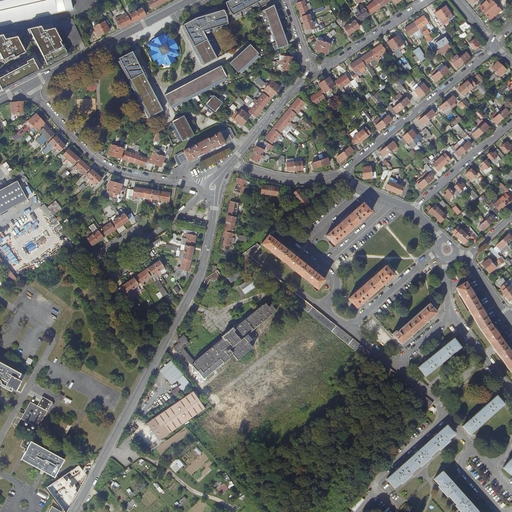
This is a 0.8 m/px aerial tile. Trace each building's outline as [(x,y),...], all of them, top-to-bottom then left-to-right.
[(0,0),(0,26),(73,11),(70,0),(0,0)] [(147,0),(152,9),(162,4),(160,0),(147,0)] [(231,0),(227,3),(226,3),(226,4),(226,5),(228,10),(232,16),(263,0),(231,0)] [(380,8),(374,0),(372,0),(374,2),(366,7),(369,12),(371,15),(380,8)] [(389,0),(374,0),(380,8),(390,2),(389,0)] [(486,14),(497,5),(492,0),(489,0),(481,8),(486,14)] [(306,5),(305,1),(296,5),(300,15),(303,14),(311,11),(311,9),(310,4),(306,5)] [(492,20),(502,11),(497,5),(486,14),(492,20)] [(288,46),(273,6),(264,11),(278,50),(288,46)] [(359,23),(369,16),(367,13),(362,6),(356,10),(358,13),(354,15),(357,20),(359,23)] [(446,6),(440,10),(448,21),(449,20),(453,18),(451,15),(446,6)] [(146,17),(142,9),(137,11),(136,8),(134,9),(140,20),(146,17)] [(218,12),(217,8),(183,26),(204,66),(217,59),(203,32),(228,25),(227,17),(224,12),(224,11),(223,11),(218,12)] [(140,20),(134,9),(128,12),(133,20),(134,23),(140,20)] [(448,21),(440,10),(435,13),(443,26),(447,23),(448,25),(450,24),(448,21)] [(278,50),(264,11),(261,12),(275,51),(278,50)] [(126,14),(116,19),(121,30),(132,25),(130,21),(126,14)] [(110,31),(101,15),(95,18),(96,20),(104,34),(110,31)] [(311,20),(309,15),(304,17),(301,18),(303,24),(314,20),(314,19),(311,20)] [(433,40),(426,29),(427,28),(425,26),(428,24),(424,17),(414,23),(422,35),(430,47),(434,44),(432,40),(433,40)] [(104,34),(96,20),(91,23),(99,37),(104,34)] [(317,26),(314,20),(303,24),(306,31),(314,28),(314,27),(317,26)] [(62,23),(74,48),(85,43),(74,21),(62,23)] [(360,28),(357,24),(355,21),(350,24),(349,21),(347,22),(354,32),(360,28)] [(468,21),(460,25),(463,31),(470,27),(468,21)] [(354,32),(347,22),(346,23),(347,26),(343,28),(348,36),(354,32)] [(415,39),(422,35),(414,23),(405,29),(409,37),(412,35),(415,39)] [(29,30),(47,64),(67,53),(52,25),(29,30)] [(443,26),(439,29),(444,37),(445,38),(450,35),(443,26)] [(471,32),(469,29),(458,36),(460,39),(460,40),(471,32)] [(325,40),(321,53),(327,54),(330,45),(325,43),(326,40),(328,41),(328,39),(329,39),(332,38),(329,32),(327,34),(325,40)] [(0,55),(5,64),(25,53),(15,33),(0,36),(0,55)] [(166,38),(165,35),(151,43),(152,45),(149,47),(151,51),(149,52),(154,61),(156,60),(159,65),(162,64),(164,68),(178,60),(176,57),(178,55),(176,50),(177,50),(173,40),(171,41),(168,36),(166,38)] [(403,45),(397,36),(392,40),(399,51),(401,50),(404,47),(403,45)] [(445,38),(444,37),(435,43),(439,49),(448,44),(448,43),(445,38)] [(315,51),(321,53),(325,40),(319,38),(315,51)] [(476,39),(470,44),(475,50),(478,47),(480,44),(476,39)] [(399,51),(392,40),(387,43),(397,59),(402,55),(399,51)] [(451,48),(448,44),(439,49),(437,51),(442,57),(445,54),(445,53),(451,48)] [(259,54),(250,45),(230,64),(238,73),(240,72),(258,55),(259,54)] [(378,57),(383,54),(386,52),(381,45),(371,51),(378,61),(380,60),(378,57)] [(409,52),(411,56),(416,53),(420,60),(426,57),(420,47),(409,52)] [(373,65),(378,61),(371,51),(362,57),(364,60),(367,65),(371,62),(373,65)] [(163,111),(132,52),(119,59),(150,118),(163,111)] [(67,53),(47,64),(47,65),(68,55),(67,53)] [(470,57),(466,53),(460,58),(463,63),(470,57)] [(258,55),(240,72),(241,73),(259,57),(258,55)] [(460,58),(457,56),(452,60),(454,63),(453,64),(457,68),(463,63),(460,58)] [(39,70),(33,59),(0,76),(0,90),(2,90),(39,70)] [(364,66),(362,62),(359,59),(350,66),(354,73),(362,67),(364,70),(366,69),(364,66)] [(292,65),(279,62),(279,64),(283,65),(283,70),(291,71),(292,65)] [(496,72),(502,66),(497,62),(492,68),(496,72)] [(403,66),(400,68),(404,74),(406,72),(412,69),(409,64),(404,67),(403,66)] [(440,65),(436,68),(438,69),(437,70),(439,72),(442,76),(449,71),(445,67),(443,65),(441,67),(440,65)] [(227,78),(221,66),(164,96),(170,107),(172,106),(226,78),(227,78)] [(500,76),(506,70),(502,66),(496,72),(500,76)] [(369,68),(366,69),(372,78),(375,77),(369,68)] [(439,72),(436,69),(431,74),(433,77),(436,81),(442,76),(439,72)] [(39,70),(2,90),(3,92),(40,72),(39,70)] [(360,79),(357,74),(352,77),(354,80),(356,83),(360,80),(362,82),(364,80),(362,77),(360,79)] [(484,81),(479,74),(476,77),(481,84),(484,81)] [(498,78),(494,74),(488,79),(492,83),(498,78)] [(349,82),(344,75),(335,82),(342,92),(344,90),(342,87),(349,82)] [(406,82),(401,76),(397,79),(402,85),(406,82)] [(226,78),(172,106),(173,108),(227,80),(226,78)] [(255,82),(262,88),(264,85),(265,84),(258,78),(255,82)] [(333,83),(329,78),(324,81),(331,92),(333,91),(331,89),(335,86),(333,83)] [(402,85),(397,79),(391,85),(394,88),(395,86),(401,92),(405,89),(402,85)] [(464,84),(470,91),(472,89),(474,92),(478,89),(476,86),(471,79),(468,82),(467,81),(464,84)] [(360,89),(356,83),(354,80),(350,82),(357,91),(360,89)] [(280,88),(271,81),(269,85),(266,83),(265,84),(276,93),(280,88)] [(331,92),(324,81),(318,85),(322,90),(324,93),(328,91),(330,93),(331,92)] [(487,92),(479,83),(477,86),(480,89),(479,90),(483,95),(487,92)] [(276,93),(265,84),(264,85),(267,87),(263,91),(269,96),(272,98),(276,93)] [(429,91),(423,84),(422,85),(419,87),(425,94),(429,91)] [(470,91),(464,84),(461,87),(458,90),(465,98),(468,96),(467,94),(470,91)] [(507,89),(503,85),(496,91),(501,95),(507,89)] [(425,94),(419,87),(415,91),(420,98),(425,94)] [(415,91),(412,88),(408,90),(417,100),(420,98),(415,91)] [(409,93),(405,89),(401,92),(405,97),(409,93)] [(326,101),(322,95),(320,92),(310,98),(315,106),(323,101),(325,103),(321,106),(325,113),(327,112),(326,110),(330,107),(326,101)] [(382,101),(378,96),(376,94),(372,98),(378,105),(382,101)] [(253,102),(263,109),(270,100),(267,98),(263,95),(257,102),(255,100),(253,102)] [(223,103),(213,96),(206,105),(215,113),(223,103)] [(248,97),(247,96),(246,98),(255,105),(248,112),(252,114),(255,118),(263,109),(253,102),(248,97)] [(409,103),(406,99),(405,100),(402,96),(397,100),(400,103),(404,107),(409,103)] [(456,101),(453,96),(446,102),(450,106),(452,109),(456,105),(454,102),(456,101)] [(237,97),(234,100),(240,105),(243,102),(237,97)] [(290,108),(293,110),(299,115),(301,117),(303,115),(298,112),(305,104),(298,99),(290,108)] [(450,106),(446,102),(440,107),(446,115),(453,110),(452,109),(450,106)] [(24,113),(23,103),(17,103),(10,104),(11,115),(16,114),(16,117),(20,116),(19,113),(24,113)] [(404,107),(400,103),(394,109),(397,113),(404,107)] [(233,105),(230,109),(233,112),(235,113),(245,122),(249,117),(246,114),(241,110),(238,114),(235,111),(236,108),(233,105)] [(484,116),(476,108),(474,110),(482,119),(484,116)] [(505,109),(499,114),(503,119),(509,114),(505,109)] [(295,115),(292,112),(289,110),(281,119),(290,126),(292,124),(290,122),(295,115)] [(373,119),(365,110),(360,114),(368,123),(373,119)] [(432,117),(435,115),(432,110),(425,116),(432,123),(435,120),(432,117)] [(386,125),(392,120),(388,116),(385,112),(381,116),(382,117),(380,119),(386,125)] [(245,122),(235,113),(231,118),(241,126),(245,122)] [(30,127),(28,125),(23,130),(20,130),(14,136),(17,139),(24,133),(29,130),(29,129),(30,128),(41,119),(36,114),(29,121),(29,122),(32,125),(30,127)] [(503,119),(499,114),(493,119),(497,124),(503,119)] [(183,116),(172,122),(182,142),(194,136),(183,116)] [(432,123),(425,116),(419,121),(422,125),(425,123),(427,127),(432,123)] [(310,124),(301,117),(298,120),(307,127),(310,124)] [(386,125),(380,119),(379,118),(373,122),(376,126),(379,131),(386,125)] [(45,124),(41,119),(30,128),(29,129),(33,134),(37,130),(37,131),(45,124)] [(290,126),(281,119),(274,127),(277,130),(281,133),(283,130),(286,132),(290,128),(293,131),(295,129),(291,126),(290,126)] [(14,124),(12,121),(5,124),(4,120),(2,121),(5,129),(14,124)] [(489,128),(483,121),(477,126),(483,133),(489,128)] [(45,143),(51,137),(54,134),(47,126),(44,129),(40,132),(43,135),(40,137),(45,143)] [(483,133),(477,126),(469,133),(466,129),(463,131),(468,136),(469,137),(472,134),(476,139),(483,133)] [(370,134),(365,128),(359,133),(365,139),(368,137),(368,136),(370,134)] [(447,133),(442,128),(438,131),(442,136),(447,133)] [(426,129),(422,132),(428,139),(432,136),(426,129)] [(275,132),(272,130),(265,138),(272,144),(274,141),(276,142),(277,140),(278,141),(281,137),(275,132)] [(417,137),(412,130),(407,134),(413,140),(416,137),(417,137)] [(471,146),(465,138),(468,136),(463,131),(463,130),(459,133),(464,138),(458,143),(465,151),(471,146)] [(227,131),(220,134),(224,144),(232,140),(227,131)] [(359,133),(358,131),(352,136),(358,143),(358,144),(361,142),(365,139),(359,133)] [(119,148),(124,149),(126,150),(127,147),(128,145),(129,142),(131,134),(128,133),(124,143),(122,142),(122,143),(120,143),(119,145),(120,146),(119,148)] [(189,149),(184,151),(185,153),(189,162),(224,144),(220,134),(219,133),(214,136),(215,137),(209,140),(209,138),(195,146),(195,147),(194,147),(193,146),(190,147),(191,149),(189,150),(189,149)] [(348,133),(345,135),(354,145),(356,143),(348,133)] [(120,143),(122,135),(117,134),(113,146),(116,147),(117,145),(119,145),(120,143)] [(289,134),(286,137),(293,142),(294,143),(296,140),(289,134)] [(320,139),(317,134),(312,138),(314,144),(320,139)] [(415,143),(413,140),(407,134),(403,138),(408,144),(412,149),(417,145),(415,143)] [(61,141),(56,137),(54,139),(47,145),(51,150),(61,141)] [(408,144),(403,138),(399,141),(404,147),(408,144)] [(273,147),(261,140),(259,145),(271,152),(273,147)] [(65,146),(61,141),(51,150),(53,151),(55,149),(59,152),(65,146)] [(396,146),(393,142),(386,147),(390,151),(396,146)] [(511,152),(511,147),(507,142),(505,145),(504,144),(501,147),(507,153),(510,150),(511,153),(511,152)] [(465,151),(458,143),(452,148),(449,145),(446,148),(447,149),(452,155),(455,153),(459,157),(465,151)] [(41,147),(38,144),(30,151),(33,154),(38,149),(41,147)] [(46,147),(44,144),(41,147),(38,149),(41,152),(46,147)] [(115,158),(119,145),(117,145),(116,147),(113,146),(111,145),(107,155),(115,158)] [(121,156),(124,149),(119,148),(120,146),(119,145),(115,158),(120,159),(121,156)] [(160,148),(155,166),(161,168),(166,151),(165,150),(166,147),(161,146),(160,148)] [(155,166),(160,148),(157,147),(156,150),(154,149),(151,158),(148,157),(148,159),(146,163),(149,164),(155,166)] [(263,150),(256,147),(253,153),(264,158),(265,157),(261,155),(263,150)] [(390,151),(386,147),(380,152),(383,157),(390,151)] [(350,148),(343,153),(337,158),(340,162),(353,152),(350,148)] [(451,161),(449,158),(452,155),(447,149),(446,151),(444,152),(446,153),(443,155),(439,159),(445,165),(445,166),(451,161)] [(505,157),(498,149),(495,151),(492,154),(491,152),(487,155),(495,165),(505,157)] [(68,161),(73,154),(69,150),(63,156),(68,161)] [(134,164),(138,152),(135,152),(135,154),(126,151),(124,156),(123,160),(134,164)] [(418,157),(413,151),(409,154),(414,160),(418,157)] [(148,159),(138,156),(139,153),(138,152),(134,164),(145,168),(145,166),(146,163),(148,159)] [(189,162),(185,153),(177,156),(182,165),(189,162)] [(264,158),(253,153),(250,159),(258,163),(260,158),(263,160),(264,158)] [(79,159),(73,154),(65,163),(65,164),(67,166),(70,168),(73,166),(76,162),(79,159)] [(295,171),(294,163),(286,164),(286,159),(282,156),(278,160),(278,167),(286,168),(286,171),(291,171),(291,172),(295,171)] [(329,163),(327,158),(320,161),(322,166),(329,163)] [(445,165),(439,159),(436,162),(434,160),(431,162),(438,170),(441,167),(442,168),(445,165)] [(492,164),(487,159),(481,163),(483,166),(481,168),(484,171),(492,164)] [(89,168),(81,161),(78,164),(73,170),(74,171),(76,169),(83,175),(84,175),(87,171),(89,168)] [(322,166),(320,161),(312,164),(314,169),(322,166)] [(306,162),(294,163),(295,171),(299,171),(299,170),(303,170),(303,169),(307,169),(306,162)] [(67,166),(65,164),(61,168),(60,169),(59,171),(57,173),(59,175),(67,166)] [(432,170),(427,164),(423,166),(429,172),(432,170)] [(92,170),(89,168),(87,171),(84,175),(86,177),(89,173),(92,170)] [(476,175),(471,169),(468,172),(466,175),(470,181),(476,175)] [(88,184),(97,175),(92,170),(89,173),(86,177),(86,178),(85,179),(84,179),(83,180),(87,183),(85,186),(83,184),(79,190),(82,192),(86,187),(88,184)] [(504,174),(502,176),(506,180),(511,175),(507,171),(504,174)] [(434,178),(430,174),(429,175),(426,172),(421,176),(421,177),(424,180),(427,184),(434,178)] [(102,179),(97,175),(88,184),(89,185),(92,182),(96,186),(102,179)] [(396,184),(392,182),(393,180),(390,178),(386,188),(389,189),(389,190),(393,192),(396,184)] [(237,179),(235,185),(247,189),(249,183),(245,182),(245,181),(237,179)] [(427,184),(424,180),(418,185),(421,189),(427,184)] [(17,182),(0,190),(0,214),(27,200),(17,182)] [(112,197),(116,184),(109,182),(105,197),(112,199),(112,198),(112,197)] [(399,185),(396,184),(393,192),(397,194),(398,193),(401,194),(405,185),(400,183),(399,185)] [(121,185),(116,184),(112,197),(112,198),(115,199),(116,197),(114,196),(114,194),(119,195),(121,185)] [(465,187),(462,184),(460,186),(458,184),(453,188),(456,192),(458,194),(465,187)] [(247,189),(235,185),(233,192),(242,194),(243,189),(247,190),(247,189)] [(504,186),(503,185),(499,188),(506,194),(500,200),(505,206),(508,203),(509,203),(511,200),(511,194),(509,191),(508,190),(504,186)] [(269,195),(270,187),(266,186),(266,187),(262,186),(261,194),(262,194),(269,195)] [(92,192),(89,189),(88,189),(86,187),(82,192),(87,197),(92,192)] [(279,189),(275,188),(275,187),(270,187),(269,195),(278,196),(279,189)] [(135,197),(144,199),(144,198),(145,190),(134,188),(134,191),(133,197),(132,200),(134,200),(135,197)] [(456,192),(453,188),(451,190),(449,188),(446,191),(446,192),(447,194),(445,195),(448,198),(450,196),(451,197),(456,192)] [(292,195),(297,201),(302,207),(308,203),(306,200),(306,199),(301,193),(298,190),(292,195)] [(157,200),(158,192),(151,191),(150,203),(151,203),(152,199),(157,200)] [(479,197),(473,191),(469,195),(475,201),(479,197)] [(169,194),(158,192),(157,200),(166,202),(165,205),(167,205),(169,194)] [(492,203),(488,206),(496,215),(502,209),(505,206),(500,200),(497,197),(491,202),(492,203)] [(50,205),(55,212),(62,207),(56,200),(50,205)] [(449,205),(458,215),(461,212),(452,202),(449,205)] [(48,215),(52,212),(45,203),(41,206),(48,215)] [(230,203),(228,213),(231,214),(236,215),(238,207),(242,208),(242,205),(230,203)] [(337,227),(327,236),(334,245),(344,237),(363,220),(372,212),(364,203),(356,210),(337,227)] [(116,214),(123,225),(128,221),(123,214),(121,210),(116,213),(110,205),(109,206),(115,215),(116,214)] [(435,217),(441,211),(434,205),(429,211),(432,213),(432,214),(435,217)] [(441,222),(447,216),(441,211),(435,217),(438,219),(441,222)] [(123,225),(116,214),(115,215),(114,215),(115,216),(117,219),(113,222),(112,222),(115,226),(117,229),(123,225)] [(142,221),(141,220),(140,220),(139,214),(133,217),(137,223),(138,224),(142,221)] [(489,225),(495,220),(491,215),(485,221),(489,225)] [(236,218),(231,217),(227,216),(226,223),(238,226),(238,224),(235,223),(236,218)] [(485,221),(483,219),(481,221),(483,223),(479,227),(483,231),(489,225),(485,221)] [(115,231),(113,227),(110,223),(102,229),(100,226),(99,227),(103,234),(105,237),(115,231)] [(238,226),(226,223),(224,229),(228,230),(233,231),(234,227),(238,227),(238,226)] [(98,242),(103,239),(93,225),(88,228),(91,232),(98,242)] [(464,232),(458,227),(453,232),(455,235),(458,238),(464,232)] [(464,232),(458,238),(461,241),(461,240),(465,243),(470,238),(472,235),(466,229),(464,232)] [(46,230),(36,234),(38,238),(48,234),(46,230)] [(98,242),(91,232),(89,233),(91,236),(88,238),(87,239),(92,246),(98,242)] [(227,233),(224,233),(221,244),(233,246),(234,239),(231,238),(232,237),(234,237),(234,235),(227,233)] [(196,237),(185,234),(184,236),(187,237),(187,239),(183,238),(182,242),(177,242),(174,239),(171,240),(173,244),(181,245),(185,246),(194,248),(196,237)] [(511,239),(511,237),(509,234),(503,240),(511,250),(511,249),(511,239)] [(277,242),(268,235),(261,244),(317,289),(324,280),(316,274),(318,272),(317,271),(315,270),(313,271),(298,259),(299,257),(298,256),(297,255),(295,257),(279,244),(281,242),(279,241),(278,240),(277,242)] [(20,254),(30,248),(28,246),(32,244),(29,239),(16,247),(20,254)] [(160,239),(152,244),(155,247),(162,242),(160,239)] [(511,250),(503,240),(497,246),(503,254),(507,250),(509,252),(511,250)] [(233,246),(221,244),(219,254),(227,256),(228,252),(232,253),(234,246),(233,246)] [(265,269),(251,258),(260,247),(256,244),(252,247),(242,254),(238,256),(261,275),(265,269)] [(194,248),(185,246),(184,251),(180,250),(180,252),(192,255),(194,248)] [(501,257),(492,247),(490,249),(498,259),(501,257)] [(192,255),(180,252),(180,254),(179,258),(182,259),(191,261),(192,255)] [(505,261),(501,257),(498,259),(496,261),(500,265),(505,261)] [(0,264),(14,281),(17,279),(0,258),(0,264)] [(495,262),(491,258),(482,264),(486,269),(492,264),(495,262)] [(191,261),(182,259),(180,268),(177,268),(177,269),(182,270),(188,271),(189,272),(191,261)] [(164,268),(159,261),(153,264),(160,275),(162,274),(159,271),(164,268)] [(160,275),(153,264),(148,268),(150,272),(153,276),(157,273),(159,276),(160,275)] [(387,282),(396,274),(387,264),(348,298),(357,308),(367,300),(387,282)] [(496,268),(492,264),(486,269),(489,273),(496,268)] [(225,274),(231,283),(244,274),(238,266),(225,274)] [(187,276),(188,271),(182,270),(177,269),(175,273),(172,274),(176,280),(181,275),(187,276)] [(147,273),(145,270),(136,277),(138,280),(142,287),(144,285),(143,283),(150,278),(147,273)] [(220,277),(216,272),(211,275),(207,278),(206,280),(204,283),(208,284),(210,280),(213,281),(220,277)] [(287,287),(271,274),(266,279),(283,292),(287,287)] [(240,286),(245,294),(258,286),(252,277),(240,286)] [(139,286),(136,282),(133,278),(128,282),(135,293),(136,292),(134,289),(139,286)] [(162,287),(158,281),(157,282),(155,280),(153,281),(155,283),(154,283),(158,289),(159,290),(162,287)] [(135,293),(128,282),(122,286),(123,287),(117,292),(121,297),(127,293),(132,290),(133,293),(134,294),(135,293)] [(158,289),(154,283),(150,286),(154,292),(158,289)] [(466,283),(456,288),(481,331),(511,372),(511,373),(511,354),(511,353),(511,349),(511,348),(509,349),(497,334),(500,332),(498,330),(497,328),(494,329),(489,322),(484,313),(486,312),(485,310),(484,308),(482,309),(473,294),(475,293),(474,291),(473,289),(470,290),(466,283)] [(511,290),(506,283),(500,288),(503,291),(502,292),(504,295),(511,290)] [(163,297),(159,290),(158,289),(154,292),(159,300),(163,297)] [(289,297),(428,408),(432,402),(309,304),(293,292),(289,297)] [(173,302),(168,295),(165,298),(169,304),(173,302)] [(276,311),(271,304),(268,307),(265,304),(262,306),(261,304),(193,361),(183,348),(189,343),(186,340),(187,340),(183,335),(179,338),(177,340),(177,341),(177,342),(178,343),(173,347),(178,352),(180,351),(203,379),(233,355),(237,360),(253,348),(248,342),(252,340),(247,334),(276,311)] [(431,305),(394,338),(402,347),(411,338),(430,321),(439,314),(431,305)] [(424,377),(461,348),(453,338),(448,342),(426,360),(416,367),(424,377)] [(183,376),(169,358),(164,362),(179,380),(183,376)] [(24,376),(0,362),(0,385),(11,392),(12,389),(15,391),(24,376)] [(191,386),(183,376),(179,380),(187,390),(191,386)] [(171,392),(175,397),(183,392),(179,386),(171,392)] [(193,391),(147,422),(159,440),(205,408),(193,391)] [(471,419),(462,427),(470,435),(504,404),(496,396),(490,401),(471,419)] [(38,406),(30,402),(24,414),(20,412),(14,423),(17,425),(21,419),(37,428),(45,415),(47,417),(54,405),(52,402),(43,397),(38,406)] [(58,418),(50,431),(62,437),(69,424),(64,421),(63,421),(58,418)] [(447,426),(437,435),(437,434),(434,436),(434,437),(418,452),(418,451),(415,454),(399,469),(399,468),(396,471),(387,480),(394,488),(400,483),(401,484),(411,475),(410,474),(420,466),(421,467),(430,458),(429,457),(439,449),(440,450),(449,441),(448,440),(454,435),(447,426)] [(64,459),(31,441),(21,459),(54,477),(64,459)] [(511,457),(511,459),(503,468),(511,475),(511,474),(511,457)] [(69,471),(44,488),(48,492),(54,488),(56,490),(58,488),(57,486),(67,479),(68,481),(73,477),(70,474),(75,470),(73,468),(69,471)] [(221,493),(235,485),(226,472),(221,475),(223,478),(214,483),(221,493)] [(477,511),(470,504),(471,503),(469,501),(468,501),(453,485),(454,484),(452,481),(451,482),(442,472),(434,480),(439,487),(438,487),(447,497),(448,496),(457,506),(455,507),(460,511),(477,511)] [(190,497),(188,494),(186,496),(184,494),(180,497),(180,496),(178,498),(179,499),(178,499),(181,504),(188,498),(188,499),(190,497)] [(171,507),(174,510),(180,505),(177,501),(171,507)]
